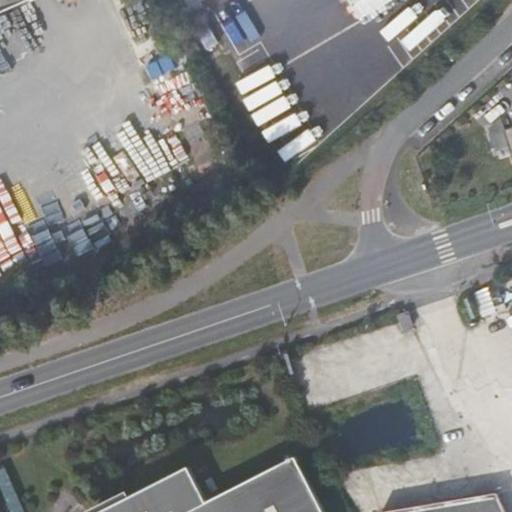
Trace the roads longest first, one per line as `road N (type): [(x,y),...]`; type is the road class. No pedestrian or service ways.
road 1 (secondary): [(0,402),(391,268)]
road 2 (tertiary): [(511,31),(380,153),(371,223),(391,268)]
road 3 (unknown): [(511,480),(384,491)]
road 4 (secondary): [(391,268),(511,226)]
